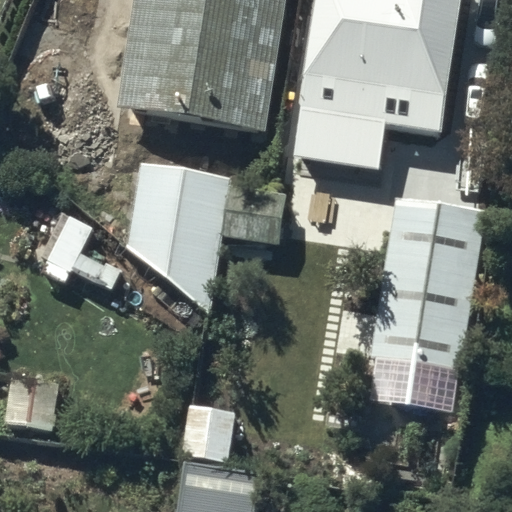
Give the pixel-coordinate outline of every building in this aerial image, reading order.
[(291,0),(132,0),(117,101),(276,125),(291,0)] [(312,0),(299,109),(348,115),(343,151),(382,156),(387,121),(444,128),(459,0),(312,0)] [(229,187),(139,180),(131,261),(214,330),(220,254),(280,258),(283,202),(229,199),(229,187)] [(486,208),(396,194),(371,354),(462,368),(486,208)] [(92,227),(49,205),(25,253),(98,290),(119,249),(89,234),(92,227)] [(62,384),(13,373),(4,420),(53,430),(62,384)] [(242,429),(196,423),(190,471),(236,477),(242,429)] [(260,511),(262,493),(186,486),(183,511),(260,511)]
